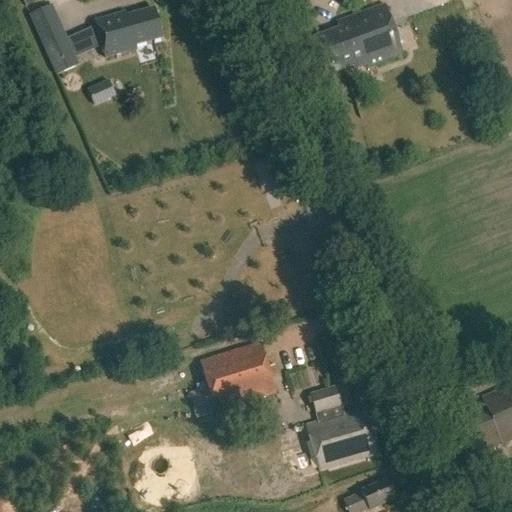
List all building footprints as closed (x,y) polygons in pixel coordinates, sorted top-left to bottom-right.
[(94,28),(67,40),(52,7),(29,18),(56,78),(79,67),(75,59),(100,48),(94,28)] [(402,58),(383,7),(336,24),(339,30),(314,39),(327,77),(352,68),(353,72),(366,67),(367,70),(402,58)] [(160,39),(152,9),(126,17),(125,13),(93,22),(103,59),(136,50),(135,46),(160,39)] [(108,82),(86,91),(94,108),(116,99),(108,82)] [(214,412),(252,401),(275,395),(259,345),(199,363),(213,412),(214,412)] [(497,442),(499,448),(511,441),(511,386),(480,401),(483,406),(469,413),(472,420),(465,423),(477,451),(497,442)] [(320,421),(305,425),(319,472),(377,455),(363,408),(343,414),(335,387),(310,394),(315,413),(318,413),(320,421)] [(341,501),(342,502),(346,511),(363,511),(395,497),(387,480),(341,501)]
